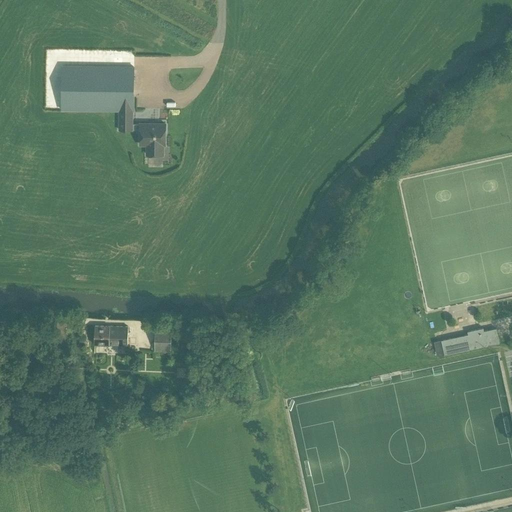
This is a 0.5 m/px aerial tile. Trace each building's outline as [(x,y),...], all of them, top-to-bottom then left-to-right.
[(61,110),(119,111),(132,111),(133,111),(134,67),(62,66),(61,110)] [(144,117),(144,108),(136,108),(136,116),(144,117)] [(132,111),(119,111),(119,130),(132,130),(132,129),(140,130),(140,145),(147,145),(147,155),(163,155),(163,145),(165,145),(165,124),(148,124),(140,124),(132,124),(132,111)] [(127,345),(128,326),(94,325),(94,344),(127,345)] [(187,335),(171,334),(171,328),(156,328),(154,352),(170,352),(170,351),(187,351),(187,335)] [(437,357),(444,355),(499,343),(496,328),(484,331),(483,328),(467,331),(468,334),(436,341),(434,342),(437,357)]
